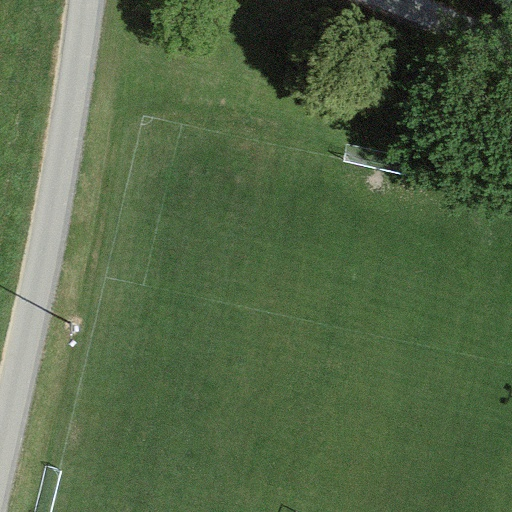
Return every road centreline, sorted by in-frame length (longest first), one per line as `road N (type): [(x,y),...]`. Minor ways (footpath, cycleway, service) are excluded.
road 1 (track): [(84,0),(46,236),(0,437)]
road 2 (unclassified): [(385,0),(511,53)]
